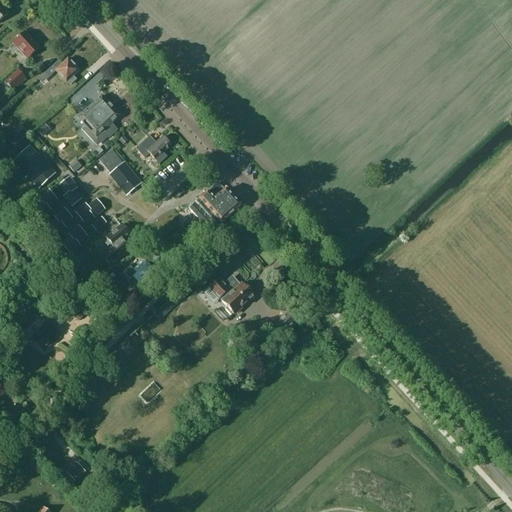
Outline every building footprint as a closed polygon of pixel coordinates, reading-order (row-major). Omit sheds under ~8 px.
[(27,59),(39,48),(25,33),(13,44),(27,59)] [(77,69),(78,69),(74,65),(73,65),(67,59),(62,64),(58,61),(44,73),(49,78),(56,72),(66,83),(67,82),(70,85),(75,80),(72,77),(78,71),(77,69)] [(4,82),(12,91),(25,79),(17,70),(4,82)] [(120,104),(128,111),(137,101),(130,94),(120,104)] [(117,130),(111,124),(120,116),(101,96),(92,105),(88,109),(87,109),(79,117),(87,125),(81,130),(96,147),(107,137),(108,138),(117,130)] [(5,129),(26,109),(21,104),(1,125),(5,129)] [(37,132),(36,130),(32,135),(37,140),(41,136),(42,137),(49,130),(44,125),(37,132)] [(133,126),(127,132),(130,135),(136,130),(133,126)] [(9,142),(14,147),(27,134),(23,129),(9,142)] [(119,141),(123,146),(128,141),(124,137),(119,141)] [(135,149),(144,159),(149,154),(158,164),(166,157),(162,153),(170,145),(162,137),(154,145),(147,138),(135,149)] [(54,174),(32,150),(28,147),(13,161),(39,188),(54,174)] [(99,161),(126,194),(139,184),(111,151),(99,161)] [(66,169),(72,175),(79,168),(73,162),(66,169)] [(183,166),(175,166),(174,187),(183,187),(183,166)] [(65,191),(64,192),(67,195),(73,190),(75,189),(68,180),(61,185),(65,191)] [(218,183),(217,183),(191,207),(197,213),(194,215),(210,234),(239,207),(218,183)] [(180,188),(172,194),(176,199),(184,192),(180,188)] [(67,195),(65,197),(72,205),(79,200),(75,194),(76,193),(73,190),(67,195)] [(49,192),(40,200),(42,202),(47,207),(50,205),(49,204),(55,199),(49,192)] [(87,208),(92,214),(95,218),(105,210),(96,200),(87,208)] [(42,202),(39,204),(39,205),(34,210),(39,217),(48,209),(47,207),(42,202)] [(87,208),(85,206),(77,214),(82,221),(88,216),(89,217),(92,214),(87,208)] [(55,218),(57,219),(62,225),(65,223),(64,222),(70,217),(64,210),(55,218)] [(92,226),(95,231),(105,223),(101,218),(92,226)] [(57,219),(54,222),(54,223),(49,228),(54,235),(63,227),(62,225),(57,219)] [(110,266),(126,253),(130,249),(123,241),(130,235),(121,225),(105,238),(114,249),(104,258),(110,266)] [(70,236),(71,238),(76,244),(80,241),(79,240),(84,235),(79,228),(70,236)] [(71,238),(68,240),(69,241),(63,246),(69,253),(78,245),(76,244),(71,238)] [(160,257),(148,243),(142,249),(154,262),(160,257)] [(156,274),(148,265),(148,266),(146,264),(142,267),(139,264),(133,270),(130,266),(123,273),(129,280),(132,277),(142,288),(156,274)] [(219,299),(221,301),(221,302),(225,306),(223,308),(230,316),(232,314),(233,314),(241,307),(241,308),(245,303),(253,296),(250,293),(252,292),(246,286),(245,287),(242,285),(239,287),(231,279),(224,286),(218,279),(208,288),(219,299)] [(83,317),(88,312),(79,303),(74,307),(69,311),(78,321),(83,317)] [(30,309),(34,314),(40,309),(35,304),(30,309)] [(291,330),(298,324),(289,313),(272,328),(281,338),(291,330)] [(57,331),(46,319),(41,324),(43,327),(31,339),(43,352),(53,343),(54,344),(57,340),(52,335),(57,331)] [(78,462),(66,473),(70,477),(69,479),(71,481),(72,479),(74,481),(81,474),(80,473),(82,470),(81,469),(84,467),(78,462)]
